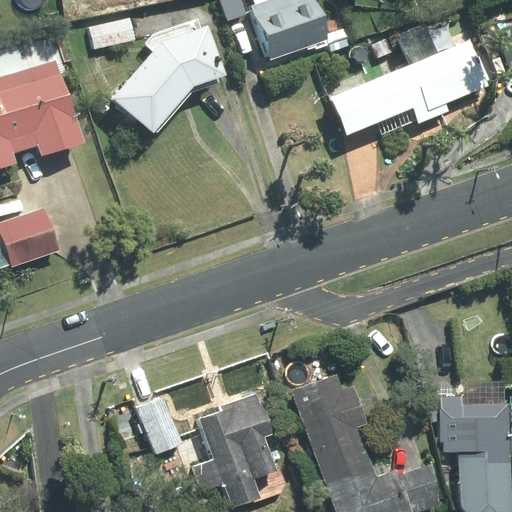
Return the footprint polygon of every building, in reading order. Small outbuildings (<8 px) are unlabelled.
[(324,41),(309,0),(268,0),(249,7),(268,61),(324,41)] [(395,37),(406,66),(325,97),(340,136),(409,110),(415,125),(498,93),(489,72),(477,39),(469,42),(458,13),(395,37)] [(131,19),(88,28),(93,51),(136,41),(131,19)] [(511,24),(495,30),(508,70),(511,68),(511,24)] [(199,27),(158,44),(108,99),(148,134),(187,90),(219,77),(199,27)] [(0,169),(12,166),(9,155),(33,148),(36,159),(79,146),(58,74),(54,61),(0,76),(0,169)] [(43,209),(0,222),(0,257),(4,270),(57,254),(43,209)] [(340,390),(335,377),(291,392),(330,511),(422,511),(427,511),(442,505),(429,465),(393,477),(391,471),(370,478),(354,427),(366,423),(354,385),(340,390)] [(194,414),(210,461),(187,469),(196,495),(220,487),(227,507),(258,496),(252,480),(274,472),(260,435),(268,432),(254,392),(213,407),(194,414)] [(163,394),(132,406),(151,455),(182,444),(163,394)] [(426,410),(426,424),(449,511),(458,511),(459,511),(511,511),(511,407),(498,407),(458,407),(458,410),(426,410)]
